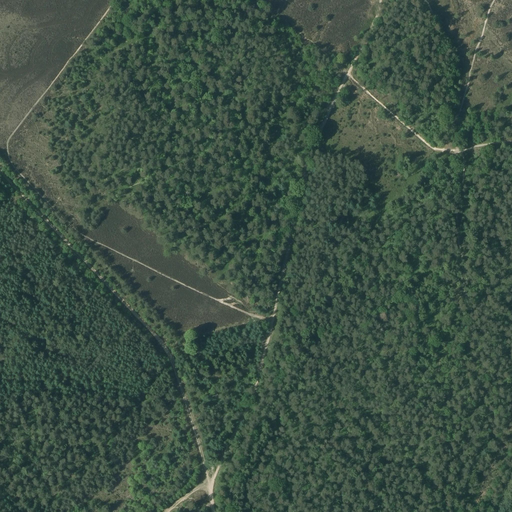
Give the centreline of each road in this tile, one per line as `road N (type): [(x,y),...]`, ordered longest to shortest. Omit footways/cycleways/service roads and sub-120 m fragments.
road 1 (track): [(0,170),(166,352),(209,483),(173,506)]
road 2 (track): [(345,73),(304,172),(272,320)]
